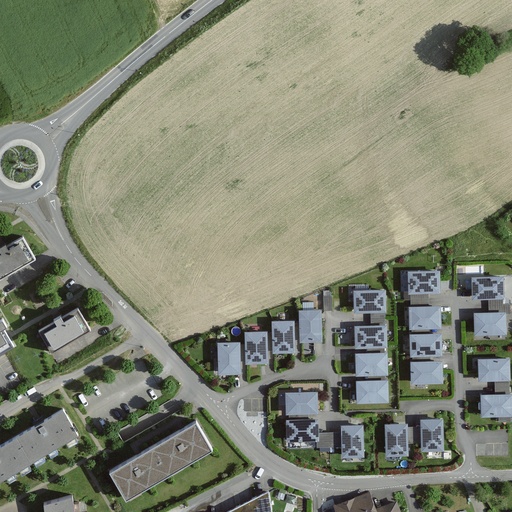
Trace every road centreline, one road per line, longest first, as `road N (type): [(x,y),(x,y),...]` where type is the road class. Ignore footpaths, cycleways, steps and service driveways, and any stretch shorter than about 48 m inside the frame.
road 1 (secondary): [(46,141),(213,0)]
road 2 (residential): [(275,463),(334,481),(463,474)]
road 3 (residential): [(149,330),(0,418)]
